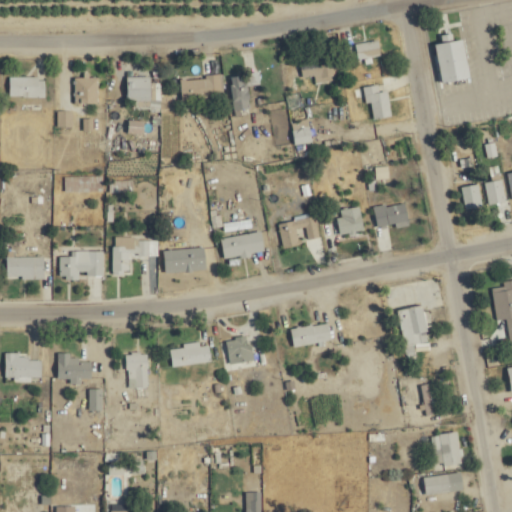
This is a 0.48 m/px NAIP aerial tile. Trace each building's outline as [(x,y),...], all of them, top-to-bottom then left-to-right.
[(435,44),(441,83),(469,79),(463,39),(435,44)] [(382,56),(380,40),(357,43),(358,59),(382,56)] [(302,57),(303,78),(316,78),(316,81),(336,80),(335,56),(302,57)] [(237,111),(253,108),(249,86),(263,84),(261,71),(230,77),(237,111)] [(128,101),(162,101),(162,88),(151,88),(152,76),(128,76),(128,101)] [(181,78),(182,98),(226,97),(225,76),(181,78)] [(11,97),(47,97),(47,77),(11,77),(11,97)] [(76,104),(99,104),(99,77),(76,77),(76,104)] [(389,90),(382,91),(381,84),(365,87),(368,104),(372,103),(375,119),(393,116),(389,90)] [(60,127),(75,127),(75,111),(60,111),(60,127)] [(297,145),(315,141),(310,119),(292,124),(297,145)] [(129,133),(146,133),(146,120),(129,120),(129,133)] [(493,174),(494,180),(486,182),(490,205),(507,202),(502,173),(493,174)] [(463,187),(468,210),(485,206),(480,183),(463,187)] [(296,192),(300,221),(281,223),(285,248),(307,245),(306,240),(318,239),(311,190),(296,192)] [(411,225),(407,202),(375,208),(379,231),(411,225)] [(339,208),(339,233),(363,233),(363,208),(339,208)] [(223,238),(226,259),(252,256),(250,235),(223,238)] [(176,241),(181,270),(202,266),(200,256),(206,255),(202,236),(176,241)] [(116,237),(115,275),(131,275),(132,256),(162,257),(162,238),(116,237)] [(106,252),(62,252),(62,279),(82,279),(82,276),(106,276),(106,252)] [(47,257),(2,257),(2,278),(47,278),(47,257)] [(499,321),(511,318),(511,282),(493,286),(499,321)] [(406,347),(431,342),(428,328),(444,325),(441,309),(426,312),(425,305),(399,310),(406,347)] [(334,341),(331,323),(292,328),(295,347),(334,341)] [(227,340),(231,365),(257,360),(253,336),(227,340)] [(172,347),(173,366),(213,364),(212,344),(172,347)] [(129,352),(129,388),(151,388),(151,352),(129,352)] [(0,378),(44,380),(44,356),(0,355),(0,361),(0,378)] [(59,357),(59,380),(95,381),(96,358),(59,357)] [(104,390),(92,390),(92,410),(104,410),(104,390)] [(410,418),(419,417),(416,394),(407,395),(410,418)] [(462,466),(462,433),(436,433),(436,466),(462,466)] [(458,489),(453,472),(423,480),(428,497),(458,489)]
